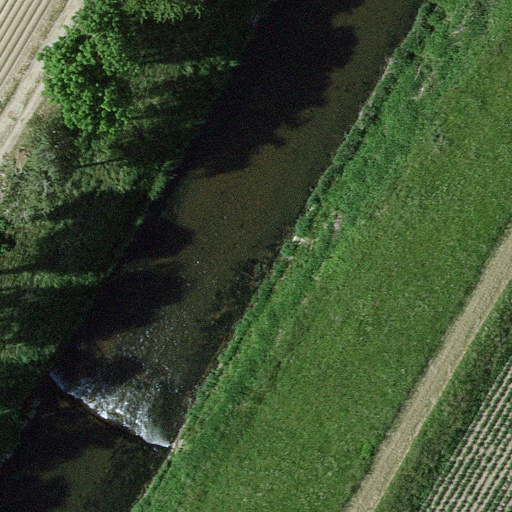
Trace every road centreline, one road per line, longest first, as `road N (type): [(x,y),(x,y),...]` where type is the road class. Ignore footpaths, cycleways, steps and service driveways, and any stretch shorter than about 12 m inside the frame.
road 1 (track): [(364,511),(511,265)]
road 2 (track): [(0,153),(90,0)]
